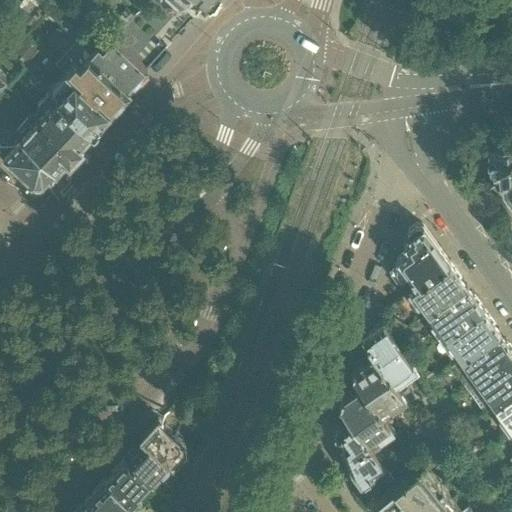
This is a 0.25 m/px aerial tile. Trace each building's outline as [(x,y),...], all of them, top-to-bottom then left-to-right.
[(183,0),(184,2),(193,11),(199,11),(203,7),(203,8),(208,3),(211,0),(183,0)] [(450,0),(430,0),(428,7),(445,14),(450,0)] [(120,13),(127,21),(133,16),(125,7),(120,13)] [(64,28),(75,39),(81,33),(69,23),(64,28)] [(104,29),(86,48),(129,87),(131,85),(135,80),(146,68),(120,44),(104,29)] [(63,70),(66,72),(107,110),(111,107),(116,102),(129,87),(86,48),(81,44),(67,59),(71,62),(63,70)] [(56,98),(89,129),(90,130),(97,122),(96,122),(107,110),(66,72),(65,72),(66,74),(52,89),(58,95),(56,98)] [(39,106),(33,112),(72,148),(79,141),(78,140),(89,129),(56,98),(50,92),(49,92),(49,91),(37,103),(39,106)] [(15,130),(20,135),(54,166),(65,154),(66,155),(72,148),(33,112),(33,111),(27,117),(15,130)] [(55,166),(54,166),(20,135),(15,140),(0,140),(0,152),(32,181),(32,182),(41,181),(48,174),(55,166)] [(511,144),(509,144),(509,145),(499,146),(499,145),(492,146),(492,148),(487,155),(488,163),(494,168),(494,170),(500,170),(501,178),(500,178),(501,181),(502,181),(503,191),(510,202),(511,201),(511,144)] [(402,280),(409,290),(449,261),(449,260),(448,259),(448,260),(423,224),(422,223),(421,223),(416,223),(415,223),(409,227),(408,228),(407,233),(407,234),(410,238),(409,239),(410,239),(405,242),(404,242),(404,243),(403,243),(404,243),(403,244),(404,244),(407,248),(407,249),(398,255),(391,274),(392,274),(398,283),(402,280)] [(423,316),(427,312),(467,285),(466,284),(465,284),(449,261),(409,290),(405,292),(416,307),(423,316)] [(427,312),(444,336),(484,309),(467,285),(427,312)] [(454,359),(456,361),(498,331),(499,330),(484,309),(444,336),(459,356),(454,359)] [(364,342),(371,352),(394,384),(397,387),(418,373),(404,353),(390,333),(383,322),(368,332),(372,337),(364,342)] [(450,366),(466,389),(511,355),(511,349),(498,331),(456,361),(450,366)] [(350,371),(359,384),(388,423),(392,421),(386,414),(406,400),(397,387),(394,384),(371,352),(353,365),(350,371)] [(483,413),(490,408),(511,391),(511,355),(466,389),(483,413)] [(430,381),(439,375),(434,368),(425,374),(430,381)] [(430,381),(433,386),(443,379),(439,374),(439,375),(430,381)] [(338,403),(351,421),(379,460),(383,457),(374,445),(394,431),(388,423),(359,384),(340,397),(338,403)] [(496,408),(511,430),(511,391),(490,408),(492,411),(496,408)] [(427,423),(442,445),(458,434),(442,412),(427,423)] [(379,460),(351,421),(337,431),(345,442),(341,445),(342,446),(344,450),(343,450),(344,452),(344,451),(346,456),(346,458),(351,469),(360,482),(362,484),(367,481),(364,477),(383,465),(379,460)] [(142,437),(143,438),(175,467),(179,457),(173,452),(178,446),(178,441),(170,434),(171,428),(164,422),(158,423),(157,422),(148,432),(147,431),(142,437)] [(125,456),(124,457),(152,482),(153,481),(155,481),(159,476),(160,474),(167,466),(173,472),(175,467),(143,438),(141,439),(142,440),(135,447),(133,447),(128,453),(127,456),(126,457),(125,456)] [(411,455),(417,465),(427,457),(425,454),(414,453),(411,455)] [(453,460),(460,470),(467,465),(460,455),(453,460)] [(105,478),(133,505),(152,482),(124,457),(112,470),(112,469),(105,477),(105,478)] [(456,511),(459,510),(430,473),(426,476),(419,468),(429,460),(427,457),(417,465),(373,500),(383,511),(456,511)] [(105,478),(85,499),(100,511),(135,511),(138,509),(133,505),(105,478)] [(473,488),(477,495),(478,497),(487,489),(481,482),(473,488)] [(370,490),(363,494),(367,501),(374,497),(370,490)] [(472,503),(477,510),(490,499),(484,493),(472,503)] [(100,511),(85,499),(72,511),(100,511)]
